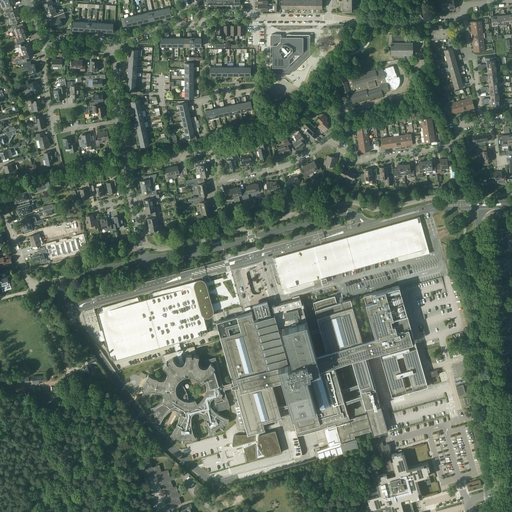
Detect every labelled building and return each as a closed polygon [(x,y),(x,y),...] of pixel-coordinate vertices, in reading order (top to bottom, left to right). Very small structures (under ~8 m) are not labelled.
[(3,11),(5,10),(10,8),(9,5),(16,3),(14,0),(6,0),(5,1),(7,6),(2,8),(3,11)] [(43,4),(45,10),(54,6),(53,3),(57,1),(56,0),(48,0),(49,1),(43,4)] [(338,0),(339,3),(342,3),(342,11),(351,11),(351,8),(353,8),(352,0),(338,0)] [(444,0),(444,1),(441,1),(437,2),(438,8),(442,8),(442,10),(448,9),(447,0),(444,0)] [(55,10),(54,6),(45,10),(47,16),(53,14),(54,16),(65,12),(64,9),(61,10),(57,9),(55,10)] [(8,16),(9,18),(20,14),(18,8),(12,11),(11,8),(10,8),(5,10),(7,17),(8,16)] [(22,20),(20,14),(9,18),(10,22),(9,22),(10,24),(11,27),(17,25),(16,22),(22,20)] [(57,20),(50,22),(52,28),(59,26),(60,27),(63,26),(60,19),(65,17),(66,17),(64,14),(56,17),(57,20)] [(124,15),(125,18),(127,26),(132,25),(130,16),(129,17),(128,14),(124,15)] [(454,44),(453,41),(450,33),(449,33),(448,27),(442,28),(442,24),(436,25),(438,25),(439,28),(431,29),(432,38),(435,38),(435,39),(446,38),(446,37),(449,37),(451,44),(454,44)] [(17,31),(18,34),(26,31),(24,25),(18,28),(17,25),(11,27),(13,32),(17,31)] [(28,37),(26,31),(18,34),(19,37),(16,39),(17,41),(15,42),(16,44),(22,42),(23,42),(22,39),(28,37)] [(270,56),(270,60),(272,60),(272,73),(273,73),(276,73),(276,74),(289,74),(289,73),(290,73),(291,72),(290,71),(307,54),(308,55),(309,54),(310,54),(310,53),(310,40),(310,37),(309,37),(309,36),(289,36),(289,34),(288,34),(287,34),(286,35),(286,36),(281,36),(281,35),(280,34),(272,34),(271,34),(271,35),(270,35),(270,36),(270,45),(272,45),(272,56),(270,56)] [(401,59),(412,59),(412,55),(412,42),(409,42),(409,34),(404,34),(404,35),(394,35),(394,34),(389,34),(389,46),(391,46),(391,55),(401,55),(401,59)] [(21,46),(23,52),(32,49),(29,43),(23,45),(22,42),(16,44),(15,45),(16,48),(21,46)] [(455,45),(454,45),(452,46),(452,47),(444,49),(445,55),(454,53),(453,48),(455,48),(455,45)] [(34,55),(32,49),(23,52),(24,56),(18,58),(20,63),(26,61),(29,60),(28,57),(34,55)] [(494,57),(485,58),(485,61),(486,61),(487,67),(496,66),(495,60),(494,60),(494,57)] [(52,59),(52,68),(52,66),(61,67),(61,69),(65,69),(65,63),(62,63),(62,59),(52,59)] [(72,59),(71,70),(71,68),(81,68),(81,71),(85,71),(85,65),(82,65),(82,60),(72,59)] [(30,61),(23,64),(25,70),(29,69),(31,74),(37,73),(34,64),(31,65),(30,61)] [(90,67),(87,67),(87,74),(91,74),(92,71),(99,71),(99,61),(91,61),(90,67)] [(386,70),(383,70),(383,69),(382,69),(376,71),(375,69),(351,76),(351,77),(346,78),(337,80),(337,81),(337,80),(342,94),(341,94),(350,92),(350,94),(352,103),(352,102),(368,97),(369,99),(383,95),(382,93),(389,91),(389,89),(391,89),(392,90),(393,90),(394,90),(395,89),(396,88),(397,87),(398,86),(399,85),(399,83),(400,82),(400,81),(400,80),(400,79),(400,78),(399,78),(397,78),(393,66),(385,68),(386,70)] [(89,87),(93,86),(103,86),(102,78),(99,78),(99,75),(89,75),(89,87)] [(60,87),(58,87),(59,87),(59,90),(55,90),(54,90),(56,101),(56,100),(59,100),(64,99),(63,92),(66,92),(65,86),(66,86),(66,82),(65,78),(59,79),(60,82),(61,83),(60,85),(60,87)] [(30,87),(31,90),(25,90),(27,97),(32,93),(40,91),(38,84),(39,84),(37,80),(32,82),(31,79),(24,81),(25,84),(28,84),(29,87),(30,87)] [(71,81),(67,81),(68,87),(71,87),(71,97),(81,97),(79,97),(79,85),(72,86),(71,81)] [(90,102),(90,105),(97,104),(97,102),(103,101),(102,92),(102,94),(94,95),(94,102),(90,102)] [(34,97),(27,99),(28,103),(33,102),(34,111),(42,109),(40,100),(35,100),(34,97)] [(466,99),(469,109),(475,108),(472,97),(466,99)] [(469,109),(466,99),(460,100),(463,111),(469,109)] [(463,111),(460,100),(454,102),(457,113),(463,111)] [(457,113),(454,102),(448,104),(451,114),(457,113)] [(100,104),(97,104),(90,105),(91,108),(96,108),(98,116),(105,115),(104,107),(100,107),(100,104)] [(451,114),(448,104),(442,105),(445,116),(451,114)] [(40,114),(34,116),(34,120),(37,119),(39,128),(46,127),(44,117),(40,117),(40,114)] [(323,114),(318,119),(322,123),(318,127),(323,131),(328,126),(326,124),(328,122),(326,120),(327,118),(323,114)] [(421,125),(422,125),(433,123),(432,117),(432,114),(427,115),(427,118),(421,119),(421,122),(420,122),(420,123),(420,124),(421,125)] [(303,133),(308,137),(309,136),(312,139),(311,140),(313,138),(314,139),(317,137),(316,135),(317,135),(312,130),(314,127),(307,120),(302,125),(307,129),(303,133)] [(369,126),(366,127),(356,128),(357,134),(368,133),(368,130),(368,129),(370,129),(369,126)] [(0,146),(1,144),(5,143),(6,143),(8,144),(8,143),(9,142),(8,139),(11,138),(13,135),(13,134),(16,133),(15,130),(9,131),(4,133),(5,136),(0,137),(0,146)] [(97,132),(98,138),(99,143),(103,142),(102,140),(108,139),(109,142),(107,131),(101,132),(101,131),(101,132),(97,132)] [(43,132),(34,134),(35,140),(39,139),(41,148),(50,146),(49,141),(48,142),(47,135),(44,136),(43,132)] [(297,139),(292,142),(299,150),(299,151),(303,148),(302,147),(305,144),(302,141),(304,139),(299,133),(294,137),(297,139)] [(82,139),(79,140),(80,146),(88,145),(89,149),(95,148),(94,141),(91,142),(89,134),(82,135),(82,139)] [(489,134),(475,136),(476,143),(487,141),(487,139),(489,138),(489,134)] [(70,148),(71,150),(71,152),(77,151),(76,144),(72,144),(71,142),(72,142),(71,138),(72,137),(61,139),(64,139),(64,143),(65,148),(64,148),(65,149),(70,148)] [(277,146),(280,155),(290,150),(288,145),(290,144),(287,139),(284,141),(286,144),(278,148),(277,146)] [(258,149),(260,159),(259,159),(259,160),(267,158),(264,148),(267,147),(266,141),(260,142),(261,148),(258,149)] [(0,157),(0,159),(2,159),(9,156),(12,155),(11,152),(15,151),(15,148),(20,146),(19,143),(10,146),(11,148),(10,149),(2,151),(0,151),(0,157)] [(482,152),(484,162),(482,162),(483,166),(489,165),(488,161),(492,160),(490,150),(482,152)] [(51,151),(44,153),(46,165),(44,165),(54,163),(51,151)] [(253,164),(252,159),(255,158),(253,151),(250,151),(251,155),(247,155),(248,157),(241,158),(241,156),(240,156),(243,166),(249,164),(249,165),(253,164)] [(230,159),(227,160),(227,163),(228,163),(229,169),(240,167),(237,167),(235,160),(238,160),(237,155),(230,156),(230,159)] [(333,161),(334,157),(328,156),(326,161),(325,160),(324,164),(330,166),(330,168),(335,169),(336,162),(333,161)] [(447,158),(440,159),(441,165),(437,166),(438,174),(443,174),(443,173),(444,173),(444,168),(448,168),(447,158)] [(426,161),(425,161),(426,170),(429,170),(430,174),(436,173),(436,167),(432,167),(432,160),(431,161),(431,159),(426,160),(426,161)] [(319,165),(317,166),(314,161),(308,164),(312,172),(316,170),(317,173),(322,170),(319,165)] [(422,170),(426,170),(425,161),(419,162),(419,168),(416,168),(416,175),(423,175),(422,170)] [(14,162),(4,165),(6,172),(17,169),(14,162)] [(400,174),(404,173),(403,164),(402,164),(402,163),(397,164),(398,165),(397,165),(397,171),(394,172),(394,178),(401,178),(400,174)] [(196,172),(208,169),(207,166),(206,164),(198,165),(199,169),(197,169),(196,171),(196,172)] [(305,179),(308,178),(314,175),(312,172),(308,164),(303,167),(305,172),(303,174),(305,179)] [(410,164),(403,164),(404,173),(408,173),(408,177),(414,177),(414,170),(410,170),(410,164)] [(174,178),(172,166),(168,167),(168,168),(166,168),(168,176),(171,176),(171,178),(173,179),(174,178)] [(176,166),(172,166),(174,178),(176,178),(177,177),(176,175),(180,174),(178,166),(176,166)] [(380,167),(380,174),(377,175),(378,179),(379,180),(381,180),(382,179),(382,178),(385,178),(385,185),(393,184),(392,176),(389,176),(388,167),(380,167)] [(348,171),(344,168),(340,174),(344,177),(345,176),(353,180),(357,174),(349,169),(348,171)] [(208,169),(196,172),(197,174),(198,174),(200,174),(201,177),(209,176),(208,174),(209,173),(208,169)] [(365,170),(365,174),(361,174),(361,180),(362,181),(364,181),(365,180),(369,179),(369,183),(376,182),(375,176),(372,176),(371,169),(371,170),(365,170)] [(490,180),(498,180),(498,183),(506,183),(505,174),(501,174),(501,172),(498,172),(490,172),(490,180)] [(140,181),(141,187),(151,185),(150,181),(154,181),(153,174),(145,176),(146,179),(140,181)] [(288,178),(289,182),(286,183),(287,188),(290,187),(290,185),(299,183),(300,185),(304,184),(302,177),(298,178),(298,176),(288,178)] [(113,182),(106,183),(109,193),(117,192),(115,185),(118,184),(117,178),(113,179),(113,182)] [(45,182),(36,185),(38,191),(45,189),(47,188),(46,185),(49,184),(48,181),(45,182)] [(194,185),(194,189),(195,191),(207,189),(206,185),(205,185),(205,183),(198,184),(197,181),(194,182),(194,185)] [(268,189),(265,190),(266,197),(272,195),(271,191),(278,189),(276,182),(267,184),(268,189)] [(260,192),(261,192),(263,192),(262,188),(259,188),(258,183),(256,184),(256,183),(252,184),(254,196),(261,194),(260,192)] [(95,184),(91,185),(93,192),(96,191),(97,196),(100,195),(101,197),(103,196),(104,194),(102,186),(96,187),(95,184)] [(254,196),(252,184),(248,185),(246,186),(248,194),(251,193),(252,195),(253,196),(254,196)] [(151,185),(141,187),(142,193),(149,192),(149,196),(157,194),(155,188),(151,189),(151,185)] [(87,188),(80,189),(82,199),(89,198),(87,188)] [(237,202),(234,188),(230,189),(228,190),(229,195),(227,195),(227,200),(230,199),(230,198),(233,197),(234,199),(235,203),(237,202)] [(14,197),(13,197),(13,198),(13,200),(14,201),(15,201),(15,202),(18,201),(19,203),(29,200),(28,198),(29,197),(32,196),(30,191),(27,192),(26,192),(26,191),(13,196),(14,197)] [(145,205),(145,206),(154,204),(158,203),(157,201),(156,201),(155,197),(144,200),(144,201),(143,202),(143,206),(145,205)] [(196,208),(197,209),(209,207),(208,203),(207,203),(207,201),(198,203),(199,206),(197,206),(197,207),(196,208)] [(17,208),(17,209),(17,211),(17,213),(18,214),(19,214),(19,215),(26,213),(29,212),(33,210),(33,209),(33,207),(32,205),(31,204),(31,203),(30,204),(29,202),(20,205),(19,205),(20,207),(17,208)] [(154,204),(145,206),(146,212),(152,211),(153,214),(159,213),(157,207),(154,207),(154,204)] [(147,218),(149,225),(158,223),(157,220),(160,219),(159,213),(153,214),(153,217),(147,218)] [(93,215),(86,216),(87,220),(86,220),(87,226),(92,225),(93,229),(99,227),(97,221),(94,221),(93,215)] [(115,223),(112,224),(113,230),(119,229),(119,225),(123,225),(124,225),(121,215),(114,217),(114,216),(115,223)] [(22,221),(21,221),(22,223),(23,225),(37,221),(36,218),(36,217),(34,216),(31,217),(32,218),(29,219),(29,218),(22,220),(22,221)] [(107,218),(100,219),(102,228),(105,227),(106,230),(112,229),(111,223),(108,223),(107,218)] [(420,218),(273,259),(280,281),(284,295),(320,284),(319,280),(394,259),(398,258),(399,260),(399,262),(430,254),(426,240),(422,225),(420,218)] [(37,221),(23,225),(24,227),(23,228),(24,229),(24,230),(25,230),(35,227),(34,225),(37,224),(38,224),(41,223),(44,222),(43,219),(40,220),(37,221)] [(158,226),(158,223),(149,225),(150,231),(156,230),(157,234),(163,232),(161,225),(158,226)] [(497,233),(496,233),(496,238),(498,238),(499,238),(499,241),(507,241),(507,236),(506,236),(506,234),(507,234),(507,229),(511,228),(511,225),(504,226),(504,229),(497,229),(497,233)] [(33,246),(33,247),(35,248),(38,247),(37,245),(42,243),(41,243),(39,237),(40,236),(39,233),(30,236),(29,236),(33,246)] [(82,240),(76,241),(79,250),(84,248),(82,240)] [(55,247),(50,248),(52,257),(58,255),(55,247)] [(39,254),(32,256),(34,262),(42,260),(45,259),(43,253),(47,252),(46,249),(38,252),(39,254)] [(505,274),(505,271),(511,271),(511,260),(504,260),(504,258),(506,258),(506,259),(507,259),(507,258),(504,258),(504,254),(504,253),(503,254),(503,258),(497,258),(497,254),(497,253),(497,254),(497,258),(497,267),(498,267),(499,273),(504,273),(504,274),(505,274)] [(0,266),(0,267),(8,265),(8,264),(12,263),(10,257),(7,258),(6,257),(4,257),(3,257),(0,257),(0,266)] [(194,348),(221,340),(216,320),(241,312),(230,270),(229,271),(82,311),(88,332),(114,369),(160,356),(189,348),(194,348)] [(0,286),(1,286),(2,291),(11,288),(9,281),(8,279),(7,276),(6,276),(6,273),(2,274),(3,277),(0,277),(0,286)] [(508,282),(502,282),(502,288),(506,288),(506,293),(511,293),(511,292),(511,285),(508,285),(508,282)] [(166,368),(167,369),(168,372),(167,374),(166,376),(164,378),(162,378),(160,378),(154,377),(149,374),(146,379),(147,380),(146,381),(143,385),(144,387),(142,387),(144,392),(150,390),(152,390),(158,390),(161,390),(163,391),(164,393),(165,396),(164,398),(163,400),(162,401),(156,405),(154,406),(151,406),(152,412),(154,411),(155,418),(156,419),(155,420),(160,423),(163,417),(165,415),(169,411),(171,410),(173,409),(175,409),(177,410),(177,411),(177,412),(178,413),(178,414),(179,415),(179,417),(178,423),(177,423),(176,425),(177,425),(174,430),(172,432),(170,434),(174,438),(175,437),(179,438),(182,439),(183,439),(186,439),(190,439),(191,440),(196,438),(194,435),(193,433),(193,432),(192,427),(192,426),(192,424),(191,424),(191,418),(191,416),(193,414),(195,412),(197,412),(199,412),(199,413),(201,415),(202,414),(203,415),(205,419),(206,420),(205,420),(206,422),(207,422),(208,428),(209,431),(209,434),(214,434),(214,432),(218,430),(220,429),(221,428),(223,426),(226,423),(228,423),(229,418),(226,417),(224,416),(218,413),(217,411),(216,412),(215,411),(215,410),(214,410),(218,409),(218,410),(230,407),(227,397),(224,389),(230,388),(235,386),(237,397),(247,430),(248,433),(248,434),(235,434),(235,435),(234,435),(234,436),(233,445),(233,446),(234,446),(243,444),(244,447),(244,448),(247,461),(248,461),(249,461),(256,459),(257,458),(256,457),(265,455),(266,455),(266,456),(267,456),(268,456),(280,452),(281,452),(275,431),(275,430),(266,432),(264,433),(262,429),(265,428),(264,423),(263,424),(263,421),(273,418),(277,417),(277,419),(291,415),(289,406),(290,406),(293,417),(294,419),(296,428),(298,434),(322,427),(323,427),(328,446),(316,450),(319,458),(343,451),(357,447),(358,447),(354,435),(372,431),(372,432),(373,435),(376,434),(377,434),(379,434),(388,431),(366,355),(379,351),(387,349),(388,353),(381,355),(391,392),(391,393),(406,389),(402,375),(408,373),(412,387),(414,386),(418,385),(426,383),(425,377),(423,372),(416,348),(416,346),(409,348),(408,347),(390,352),(389,348),(415,341),(413,334),(412,331),(403,299),(401,294),(399,285),(363,295),(375,337),(362,340),(351,299),(337,302),(335,296),(327,298),(313,302),(327,350),(316,353),(307,320),(300,298),(272,306),(274,313),(271,314),(269,314),(266,315),(266,314),(265,314),(265,313),(264,313),(263,313),(263,314),(262,314),(262,315),(261,315),(261,316),(258,317),(256,318),(254,318),(252,311),(216,321),(217,324),(218,329),(220,334),(222,340),(222,342),(224,348),(234,382),(223,385),(215,357),(204,360),(206,366),(204,366),(202,366),(200,365),(199,363),(198,361),(199,355),(196,355),(196,354),(194,354),(193,356),(192,355),(192,354),(186,354),(186,356),(186,359),(185,362),(184,362),(183,360),(183,359),(182,359),(182,358),(181,358),(180,358),(179,358),(179,359),(179,360),(179,361),(180,361),(179,363),(178,363),(176,362),(175,360),(173,357),(168,360),(170,362),(168,363),(167,361),(163,365),(166,368)] [(508,301),(499,301),(499,311),(509,310),(509,307),(508,307),(508,301)] [(509,317),(503,317),(503,323),(506,322),(506,327),(511,326),(511,319),(509,319),(509,317)] [(508,358),(508,354),(511,353),(511,341),(509,342),(509,346),(501,346),(502,358),(508,358)] [(87,366),(80,369),(82,375),(90,371),(89,371),(92,369),(90,365),(87,366)] [(511,366),(503,367),(503,375),(504,375),(504,374),(511,373),(511,366)] [(39,383),(39,381),(44,381),(44,378),(45,378),(45,376),(44,376),(44,375),(33,377),(33,381),(33,384),(39,383)] [(456,386),(459,396),(466,394),(463,384),(456,386)] [(414,511),(411,500),(419,498),(418,492),(419,492),(421,491),(418,483),(420,482),(421,486),(431,483),(430,477),(425,479),(425,477),(429,475),(428,470),(430,469),(428,464),(424,466),(424,465),(423,463),(409,467),(408,466),(404,452),(402,453),(397,454),(396,453),(393,454),(391,454),(390,449),(384,450),(383,445),(379,434),(377,434),(385,463),(382,468),(384,470),(385,473),(377,475),(378,481),(377,481),(376,482),(378,491),(377,491),(375,487),(365,489),(366,494),(371,493),(372,496),(367,497),(369,503),(367,504),(368,508),(372,507),(372,508),(373,510),(387,506),(389,507),(390,511),(414,511)] [(151,463),(148,464),(149,467),(142,469),(144,477),(154,474),(155,477),(162,475),(164,482),(161,483),(163,490),(169,488),(172,498),(169,499),(171,506),(181,503),(180,500),(177,501),(176,497),(183,495),(182,492),(178,493),(176,486),(173,487),(172,483),(169,484),(168,481),(175,479),(174,475),(170,476),(168,469),(161,471),(159,464),(156,465),(157,469),(153,470),(151,463)]
